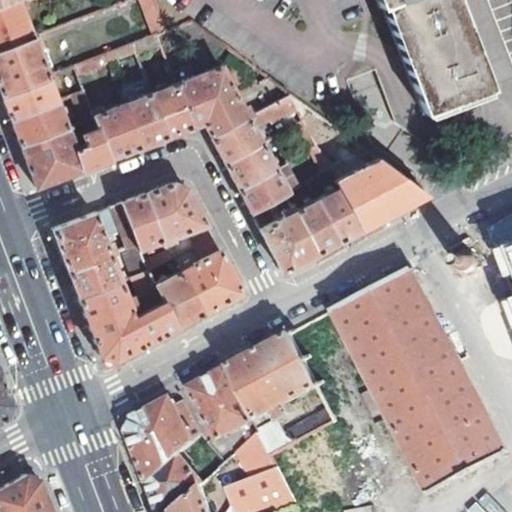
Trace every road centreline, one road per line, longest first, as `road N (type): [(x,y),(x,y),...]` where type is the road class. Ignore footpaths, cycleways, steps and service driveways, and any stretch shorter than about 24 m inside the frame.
road 1 (residential): [(0,228),(186,162),(271,306)]
road 2 (residential): [(511,184),(271,306)]
road 3 (residential): [(271,306),(64,412)]
road 4 (secondary): [(64,412),(0,238)]
